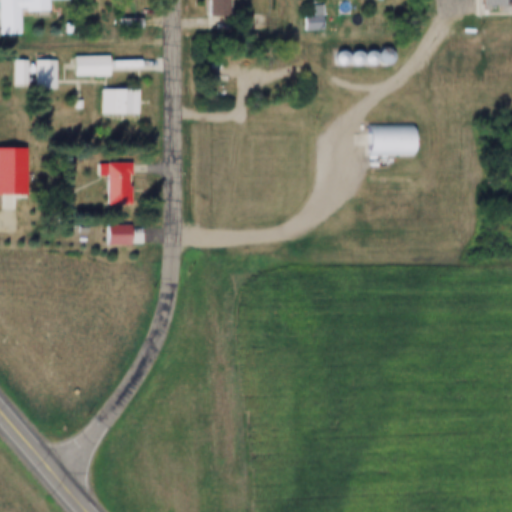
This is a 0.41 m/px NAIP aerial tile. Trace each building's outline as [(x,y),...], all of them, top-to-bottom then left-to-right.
[(13,10),(8,10),(8,36),(0,36),(0,0),(34,0),(34,12),(13,12),(13,10)] [(218,0),(218,17),(197,17),(197,0),(218,0)] [(467,0),(497,0),(497,11),(467,11),(467,0)] [(294,7),(311,7),(311,31),(294,31),(294,7)] [(109,20),(130,20),(130,30),(109,30),(109,20)] [(378,63),(381,62),(384,59),(385,56),(384,52),(381,49),(378,48),(374,49),(371,52),(370,56),(371,59),(374,62),(378,63)] [(332,65),(336,64),(338,61),(339,58),(338,55),(336,52),(332,51),(329,52),(326,55),(326,58),(326,61),(329,64),(332,65)] [(346,65),(350,64),(352,61),(353,58),(352,55),(350,52),(346,51),(343,52),(340,55),(340,58),(340,61),(343,64),(346,65)] [(360,64),(364,64),(366,61),(367,58),(366,54),(364,52),(360,51),(357,52),(354,54),(354,58),(354,61),(357,64),(360,64)] [(97,57),(97,77),(62,77),(62,57),(97,57)] [(10,59),(10,83),(25,83),(25,59),(10,59)] [(16,62),(16,86),(2,86),(2,62),(16,62)] [(45,62),(45,90),(24,90),(24,62),(45,62)] [(208,75),(262,75),(262,64),(208,64),(208,75)] [(88,91),(126,91),(126,116),(88,116),(88,91)] [(405,123),(405,155),(358,155),(358,123),(405,123)] [(0,151),(13,151),(13,197),(0,197),(0,151)] [(119,164),(119,176),(117,176),(117,187),(119,187),(119,208),(95,208),(95,177),(86,177),(86,167),(95,167),(95,164),(119,164)] [(93,227),(117,227),(117,246),(93,246),(93,227)]
